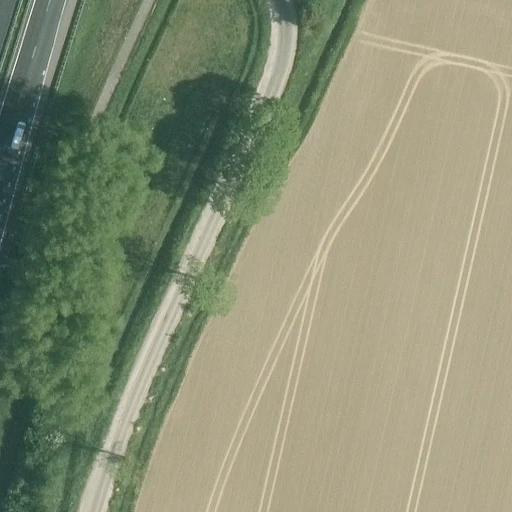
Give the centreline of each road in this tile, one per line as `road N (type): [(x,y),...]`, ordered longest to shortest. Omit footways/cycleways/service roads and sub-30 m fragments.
road 1 (unclassified): [(93,511),(120,421),(269,93),(282,54),(276,0)]
road 2 (motorway): [(0,162),(49,0)]
